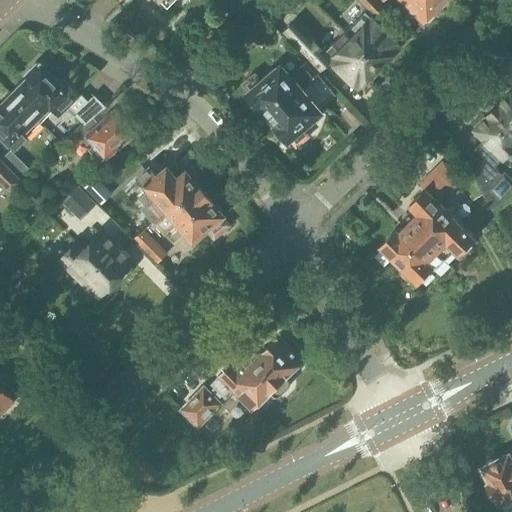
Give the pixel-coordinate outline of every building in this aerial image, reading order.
[(275,1),(274,0),(254,0),(256,2),(253,5),(262,14),(275,1)] [(358,0),(368,9),(345,32),(379,66),(398,47),(372,21),(385,9),(376,0),(358,0)] [(401,0),(424,22),(445,0),(401,0)] [(230,43),(241,33),(230,22),(220,33),(230,43)] [(379,66),(345,32),(332,45),(339,53),(332,60),(359,86),(379,66)] [(511,70),(502,60),(496,65),(507,76),(511,71),(511,70)] [(310,81),(318,74),(307,61),(298,68),(310,81)] [(28,80),(13,95),(37,119),(49,107),(57,115),(62,114),(81,95),(66,80),(61,85),(40,63),(39,64),(35,64),(33,66),(33,70),(26,77),(28,80)] [(281,66),(263,82),(255,74),(243,84),(250,93),(250,94),(269,117),(271,116),(302,88),(295,80),(294,81),(281,66)] [(310,97),(302,88),(271,116),(279,124),(277,126),(289,140),(290,139),(297,147),(309,136),(303,129),(321,112),(309,98),(310,97)] [(485,159),(471,173),(475,181),(483,194),(493,210),(511,195),(511,178),(504,171),(502,174),(494,167),(503,157),(511,148),(511,92),(511,93),(474,130),(485,140),(475,150),(485,159)] [(84,124),(93,117),(105,107),(95,94),(74,112),(83,122),(84,124)] [(23,133),(37,119),(13,95),(0,107),(0,135),(15,150),(27,137),(23,133)] [(84,124),(83,122),(74,129),(76,131),(66,139),(74,148),(82,140),(87,145),(93,140),(96,144),(93,147),(104,159),(107,156),(108,156),(136,133),(116,110),(99,124),(93,117),(84,124)] [(0,158),(0,161),(21,183),(23,181),(20,178),(30,169),(11,150),(2,160),(0,158)] [(154,222),(167,211),(189,193),(198,185),(196,183),(197,179),(193,175),(189,174),(187,171),(186,172),(176,160),(157,176),(150,168),(139,178),(150,190),(139,198),(146,206),(142,209),(154,222)] [(26,188),(21,183),(0,161),(0,183),(10,194),(15,190),(19,194),(26,188)] [(396,230),(380,247),(399,266),(401,274),(406,279),(414,281),(417,283),(432,268),(435,270),(455,250),(459,254),(475,238),(457,220),(472,206),(443,161),(419,184),(425,190),(410,206),(418,214),(399,233),(396,230)] [(97,203),(86,193),(78,185),(61,201),(80,221),(97,203)] [(205,193),(198,185),(189,193),(167,211),(154,222),(165,235),(178,224),(193,241),(207,230),(214,238),(229,226),(222,217),(224,215),(222,212),(222,209),(218,205),(215,204),(205,193)] [(157,263),(166,254),(143,231),(134,240),(157,263)] [(77,243),(61,259),(99,297),(102,294),(107,294),(115,286),(116,280),(122,280),(130,272),(130,265),(133,263),(102,232),(84,250),(77,243)] [(204,386),(181,409),(198,426),(221,404),(217,400),(222,395),(226,398),(233,391),(253,410),(270,393),(274,397),(279,397),(290,386),(290,381),(286,377),(304,360),(280,336),(258,357),(255,354),(248,361),(251,364),(248,367),(242,361),(236,367),(232,363),(217,377),(211,383),(215,387),(210,392),(204,386)] [(0,410),(11,400),(0,389),(0,410)] [(150,462),(140,452),(127,465),(137,475),(150,462)] [(485,465),(482,467),(490,483),(487,484),(489,486),(487,490),(490,496),(494,497),(496,500),(498,499),(500,504),(511,497),(511,459),(509,453),(495,460),(492,459),(487,462),(485,465)]
